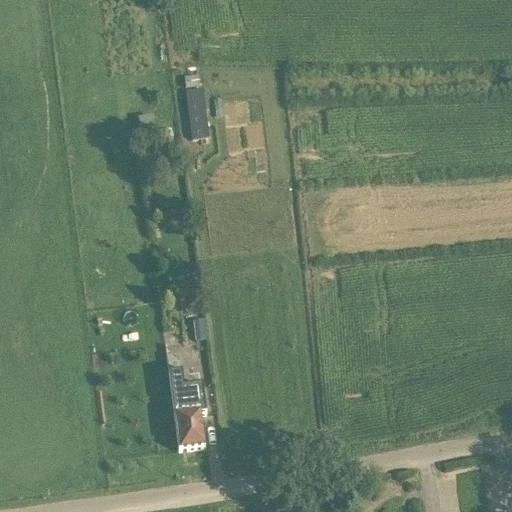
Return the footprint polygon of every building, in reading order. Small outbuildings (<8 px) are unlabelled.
[(198,79),(184,80),(186,93),(200,91),(198,79)] [(158,156),(173,154),(170,133),(155,136),(158,156)] [(169,180),(168,157),(146,158),(147,181),(169,180)] [(204,325),(194,326),(196,346),(206,344),(204,325)] [(205,419),(201,390),(183,393),(180,378),(168,379),(179,455),(203,452),(198,420),(205,419)]
